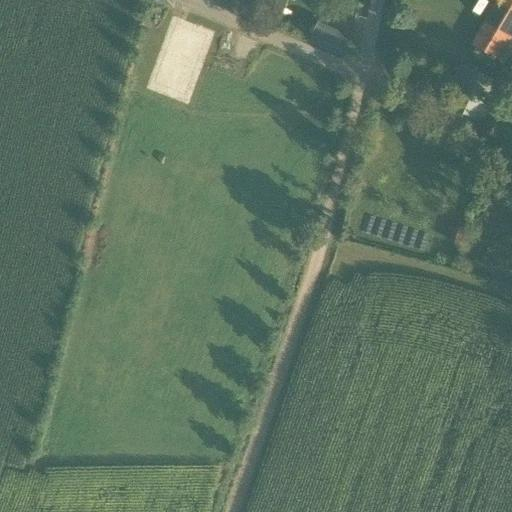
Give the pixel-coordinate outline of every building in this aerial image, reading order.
[(173,9),(176,0),(153,0),(153,1),(173,9)] [(511,36),(511,0),(498,0),(472,44),(503,62),(511,47),(511,40),(510,39),(511,36)] [(442,20),(435,43),(467,53),(474,30),(442,20)] [(348,41),(315,26),(307,42),(341,58),(348,41)] [(448,92),(450,93),(445,106),(481,122),(484,115),(491,118),(505,85),(460,65),(448,92)]
